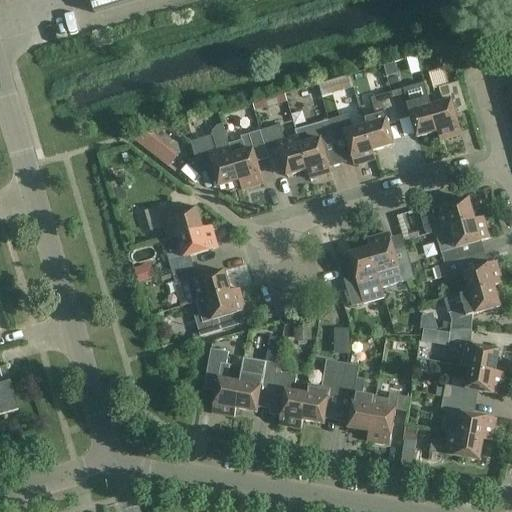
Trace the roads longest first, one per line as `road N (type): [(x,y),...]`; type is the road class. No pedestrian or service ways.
road 1 (residential): [(113,464),(1,88)]
road 2 (residential): [(294,281),(279,231),(508,164)]
road 3 (residential): [(113,464),(380,511)]
road 4 (residential): [(508,164),(481,69),(511,61)]
